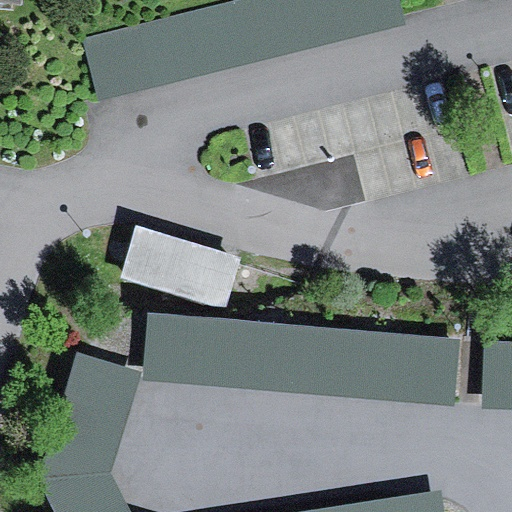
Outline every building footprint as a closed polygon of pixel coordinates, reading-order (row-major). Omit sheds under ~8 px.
[(394,0),(271,0),(79,51),(95,109),(97,116),(404,34),(400,19),(394,0)] [(139,230),(135,229),(120,281),(185,300),(227,312),(242,260),(139,230)] [(457,344),(147,321),(142,386),(452,409),(457,344)] [(511,350),(487,349),(483,411),(511,412),(511,350)] [(142,386),(76,365),(58,422),(37,485),(51,511),(440,511),(438,495),(340,511),(126,511),(110,479),(142,386)]
